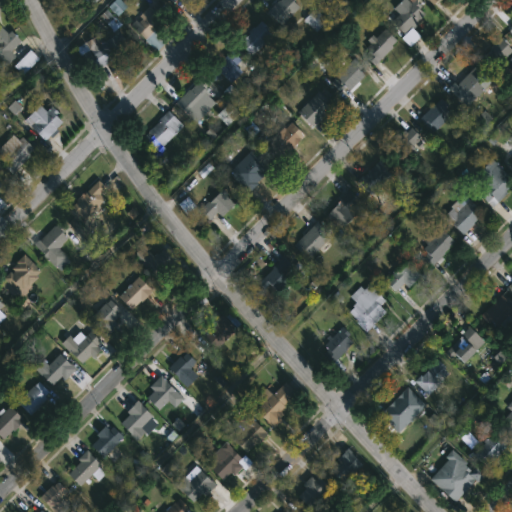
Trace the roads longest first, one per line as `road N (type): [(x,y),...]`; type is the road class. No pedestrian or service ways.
road 1 (tertiary): [(217,274),(495,0)]
road 2 (residential): [(511,235),(239,511)]
road 3 (residential): [(217,274),(436,511)]
road 4 (tertiary): [(0,491),(217,274)]
road 5 (residential): [(105,128),(217,274)]
road 6 (residential): [(235,0),(105,128)]
road 7 (residential): [(105,128),(0,235)]
road 8 (residential): [(32,0),(105,128)]
